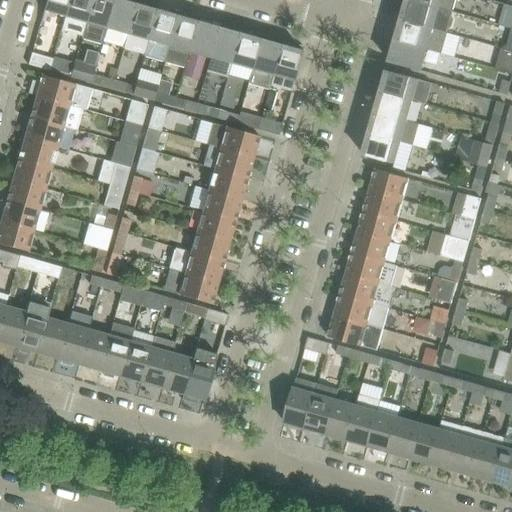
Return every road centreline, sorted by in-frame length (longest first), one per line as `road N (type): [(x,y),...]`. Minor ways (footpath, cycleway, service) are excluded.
road 1 (unclassified): [(257,458),(372,48),(352,14)]
road 2 (unclassified): [(324,15),(206,443)]
road 3 (unclassified): [(0,382),(206,443)]
road 4 (unclassified): [(257,458),(446,511)]
